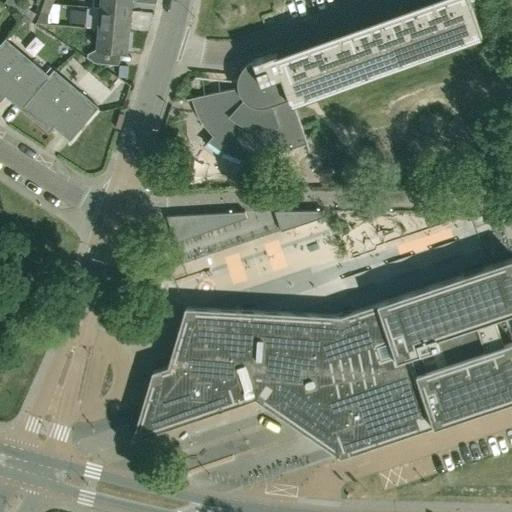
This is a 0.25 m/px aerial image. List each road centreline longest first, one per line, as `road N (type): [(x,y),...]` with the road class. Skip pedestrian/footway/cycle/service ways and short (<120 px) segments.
road 1 (residential): [(29,467),(108,223)]
road 2 (residential): [(165,43),(233,52),(391,0)]
road 3 (residential): [(108,223),(165,43)]
road 4 (tertiary): [(29,467),(207,511)]
road 5 (residential): [(108,223),(0,154)]
